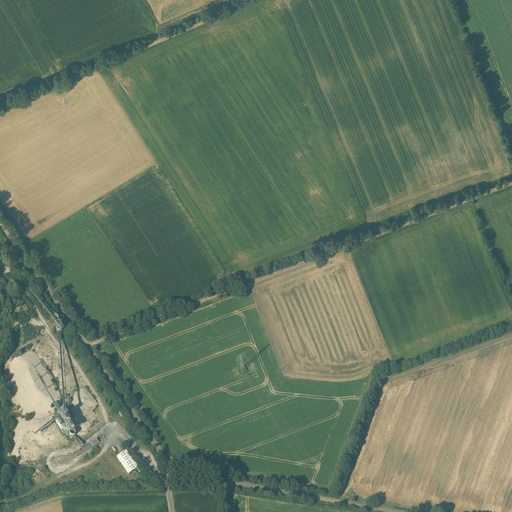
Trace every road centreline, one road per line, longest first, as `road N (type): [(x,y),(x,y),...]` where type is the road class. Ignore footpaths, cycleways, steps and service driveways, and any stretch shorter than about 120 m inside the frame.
road 1 (track): [(85,345),(511,183)]
road 2 (unclassified): [(0,223),(171,467)]
road 3 (track): [(255,0),(0,108)]
road 4 (unclassified): [(171,467),(399,511)]
